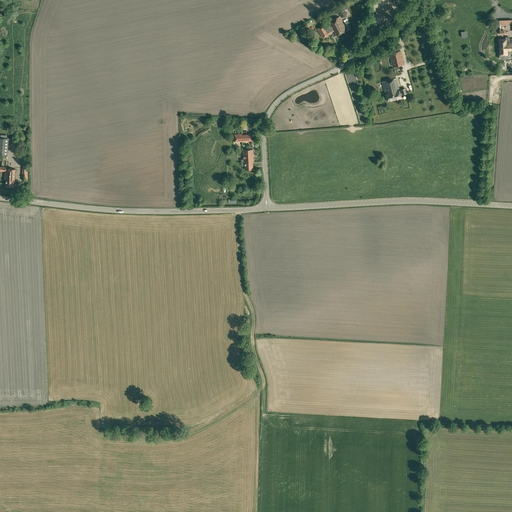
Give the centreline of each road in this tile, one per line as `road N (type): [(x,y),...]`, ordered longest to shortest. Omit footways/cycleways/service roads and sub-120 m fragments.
road 1 (unclassified): [(267,208),(263,139),(272,108),(357,56),(420,0)]
road 2 (tertiary): [(0,199),(110,210),(267,208)]
road 3 (tertiary): [(267,208),(400,201),(511,207)]
road 4 (track): [(264,382),(237,209)]
road 5 (unknown): [(408,11),(430,37),(434,59),(409,65),(396,23)]
